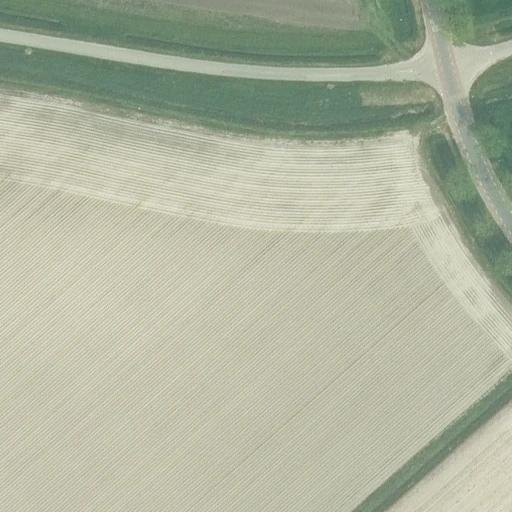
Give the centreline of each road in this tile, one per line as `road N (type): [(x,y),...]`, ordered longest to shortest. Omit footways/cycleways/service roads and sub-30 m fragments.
road 1 (unclassified): [(0,36),(278,73),(446,66)]
road 2 (tertiary): [(511,225),(477,163),(446,66)]
